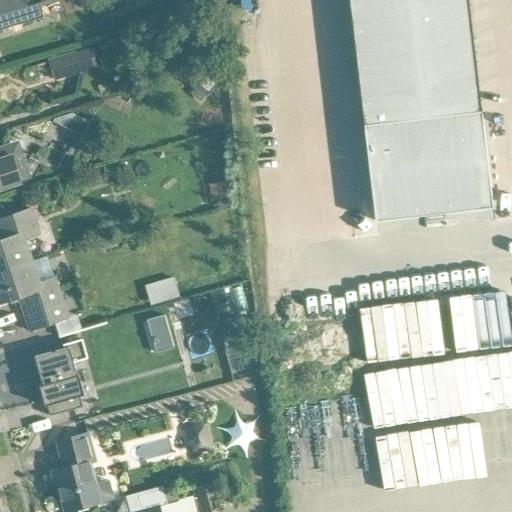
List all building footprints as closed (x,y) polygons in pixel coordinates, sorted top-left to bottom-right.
[(25,0),(0,0),(0,16),(29,8),(25,0)] [(468,0),(348,0),(375,222),(493,208),(468,0)] [(0,30),(42,17),(38,5),(29,8),(0,16),(0,30)] [(50,68),(54,81),(98,69),(91,47),(47,60),(48,62),(36,65),(38,71),(50,68)] [(83,137),(90,122),(72,113),(55,118),(54,122),(83,137)] [(0,147),(0,189),(32,180),(19,141),(0,147)] [(226,190),(203,198),(208,215),(232,208),(226,190)] [(0,271),(33,260),(26,239),(40,234),(32,209),(13,215),(0,219),(0,271)] [(33,260),(0,271),(0,302),(19,297),(30,331),(55,322),(59,335),(79,329),(75,316),(68,318),(55,277),(40,282),(33,260)] [(173,277),(152,283),(158,303),(179,296),(173,277)] [(87,358),(82,339),(62,344),(64,348),(35,357),(46,396),(45,396),(50,416),(83,407),(80,396),(84,395),(78,375),(77,375),(73,362),(87,358)] [(213,449),(206,421),(191,426),(189,428),(187,430),(186,434),(187,440),(188,445),(190,449),(193,451),(195,452),(197,453),(213,449)] [(76,436),(57,442),(64,468),(58,469),(62,483),(58,484),(65,511),(84,506),(116,497),(111,479),(94,484),(89,464),(95,462),(88,433),(76,436)] [(217,511),(210,483),(193,488),(198,511),(217,511)] [(147,492),(127,497),(130,511),(133,511),(151,507),(147,492)]
